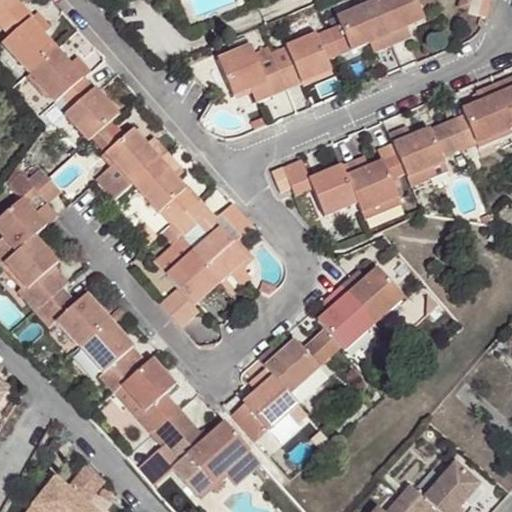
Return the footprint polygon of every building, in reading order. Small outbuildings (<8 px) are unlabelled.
[(1,0),(0,1),(0,25),(11,38),(33,18),(16,0),(1,0)] [(423,13),(417,0),(381,0),(338,18),(341,26),(352,52),(372,44),(376,56),(408,42),(404,31),(425,21),(423,13)] [(434,0),(417,0),(423,13),(437,6),(434,0)] [(484,0),(460,0),(458,12),(481,18),(484,0)] [(490,1),(484,0),(481,18),(486,19),(490,1)] [(2,45),(58,106),(63,101),(87,80),(93,73),(83,62),(74,71),(71,66),(45,38),(42,34),(50,26),(38,13),(33,18),(11,38),(2,45)] [(53,29),(50,26),(42,34),(45,38),(53,29)] [(352,52),(341,26),(328,32),(339,57),(352,52)] [(327,62),(339,57),(328,32),(317,36),(327,62)] [(218,61),(234,99),(250,92),(266,85),(271,98),(333,73),(327,62),(317,36),(258,61),(252,47),(251,47),(232,55),(218,61)] [(228,46),(232,55),(251,47),(247,38),(228,46)] [(74,71),(83,62),(79,58),(71,66),(74,71)] [(120,118),(87,80),(63,101),(74,113),(67,119),(90,145),(94,141),(104,131),(120,118)] [(463,112),(465,117),(478,145),(511,130),(511,86),(509,80),(482,92),(486,103),(463,112)] [(266,85),(250,92),(255,104),(271,98),(266,85)] [(465,117),(446,125),(458,153),(478,145),(465,117)] [(268,129),(265,122),(252,128),(255,135),(268,129)] [(408,140),(413,139),(408,128),(403,130),(408,140)] [(434,137),(431,131),(413,139),(408,140),(403,130),(390,136),(394,147),(398,157),(406,175),(409,182),(411,190),(449,173),(446,165),(443,159),(434,137)] [(511,130),(478,145),(479,150),(511,136),(511,130)] [(117,145),(104,131),(94,141),(106,156),(117,145)] [(133,131),(117,145),(106,156),(107,157),(133,185),(161,216),(177,201),(187,192),(175,177),(171,172),(179,165),(158,141),(149,149),(145,144),(133,131)] [(456,153),(446,131),(434,137),(443,159),(456,153)] [(154,138),(145,144),(149,149),(158,141),(154,138)] [(358,206),(363,217),(401,201),(392,181),(406,175),(398,157),(394,147),(379,153),(383,163),(369,168),(360,172),(356,162),(342,168),(354,196),(358,206)] [(95,185),(111,204),(133,185),(107,157),(101,162),(109,172),(95,185)] [(364,158),(356,162),(360,172),(369,168),(364,158)] [(280,171),(289,191),(292,190),(296,199),(314,192),(321,210),(325,220),(358,206),(354,196),(342,168),(311,181),(303,162),(280,171)] [(183,169),(179,165),(171,172),(175,177),(183,169)] [(17,168),(5,186),(8,189),(24,175),(17,168)] [(41,169),(39,172),(59,196),(62,193),(41,169)] [(282,194),(289,191),(280,171),(273,174),(282,194)] [(36,190),(49,205),(59,196),(39,172),(29,181),(28,181),(36,190)] [(8,189),(20,203),(24,201),(36,190),(28,181),(29,181),(24,175),(8,189)] [(38,216),(49,205),(36,190),(24,201),(38,216)] [(177,201),(188,213),(198,204),(187,192),(177,201)] [(36,238),(48,227),(47,226),(38,216),(24,201),(20,203),(0,221),(0,238),(1,240),(14,256),(36,238)] [(177,201),(161,216),(171,228),(175,224),(188,213),(177,201)] [(198,204),(188,213),(175,224),(186,236),(198,225),(209,216),(198,204)] [(49,205),(38,216),(47,226),(59,216),(49,205)] [(231,207),(218,219),(239,242),(252,231),(231,207)] [(209,216),(198,225),(210,240),(221,231),(209,216)] [(156,241),(145,229),(132,241),(143,254),(156,241)] [(179,290),(194,308),(248,260),(221,231),(210,240),(195,254),(167,277),(179,290)] [(33,241),(36,239),(36,238),(14,256),(5,264),(28,290),(53,267),(59,263),(49,253),(46,255),(33,241)] [(182,238),(154,262),(167,277),(195,254),(182,238)] [(49,253),(36,239),(33,241),(46,255),(49,253)] [(1,240),(0,241),(0,268),(5,264),(14,256),(1,240)] [(221,284),(232,296),(251,279),(246,274),(247,268),(251,264),(248,260),(221,284)] [(68,284),(53,267),(28,290),(20,297),(35,314),(39,310),(62,289),(68,284)] [(350,277),(329,297),(337,305),(328,313),(318,322),(325,331),(342,349),(346,353),(406,299),(378,269),(367,280),(359,287),(350,277)] [(358,270),(350,277),(359,287),(367,280),(358,270)] [(263,286),(258,297),(267,301),(275,294),(272,290),(263,286)] [(54,325),(77,304),(62,289),(39,310),(35,314),(50,329),(54,325)] [(160,308),(181,331),(199,314),(194,308),(179,290),(160,308)] [(101,378),(124,357),(135,348),(87,295),(77,304),(54,325),(101,378)] [(428,296),(427,318),(439,307),(428,296)] [(329,297),(319,304),(328,313),(337,305),(329,297)] [(342,349),(325,331),(313,341),(331,360),(342,349)] [(304,351),(320,369),(331,360),(313,341),(304,351)] [(270,350),(258,361),(266,370),(256,381),(263,389),(258,393),(245,406),(270,433),(289,415),(300,426),(308,418),(298,407),(328,379),(320,369),(304,351),(296,342),(277,359),(270,350)] [(148,365),(135,348),(124,357),(137,373),(148,365)] [(122,387),(137,373),(124,357),(101,378),(100,379),(113,395),(122,387)] [(161,431),(182,412),(167,395),(176,387),(153,360),(148,365),(137,373),(122,387),(161,431)] [(8,391),(0,385),(0,394),(4,397),(8,391)] [(156,436),(161,431),(122,387),(113,395),(152,438),(156,436)] [(270,433),(245,406),(231,419),(255,446),(270,433)] [(193,424),(182,412),(161,431),(156,436),(166,447),(193,424)] [(300,426),(289,415),(270,433),(280,444),(300,426)] [(207,441),(193,424),(166,447),(163,451),(177,468),(207,441)] [(251,452),(226,425),(207,441),(177,468),(174,472),(198,499),(224,476),(236,465),(251,452)] [(251,452),(236,465),(248,478),(262,465),(251,452)] [(236,489),(248,478),(236,465),(224,476),(236,489)] [(401,499),(414,511),(458,511),(479,487),(455,466),(425,501),(410,488),(401,499)] [(84,468),(67,491),(87,505),(104,483),(84,468)] [(54,480),(30,511),(95,511),(87,505),(67,491),(54,480)] [(401,511),(414,511),(401,499),(395,507),(401,511)]
